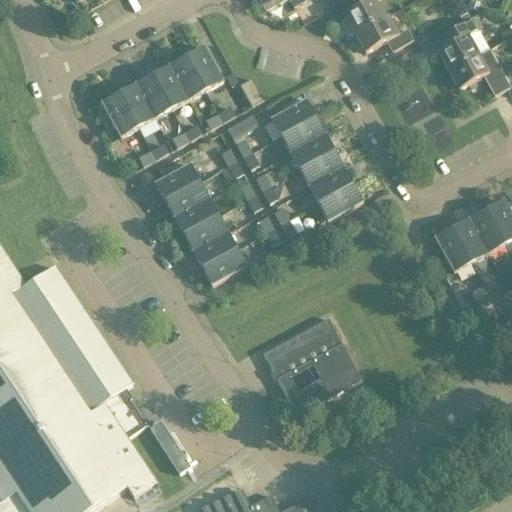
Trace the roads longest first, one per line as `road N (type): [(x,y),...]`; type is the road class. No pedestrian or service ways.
road 1 (residential): [(511,159),(437,200),(410,199),(337,59),(262,40),(227,0)]
road 2 (residential): [(117,214),(67,247),(90,291),(202,454),(258,432)]
road 3 (residential): [(496,396),(320,483),(282,470),(258,432)]
road 4 (residential): [(258,432),(117,214)]
road 5 (residential): [(51,77),(187,0)]
road 6 (residential): [(117,214),(71,140),(51,77)]
